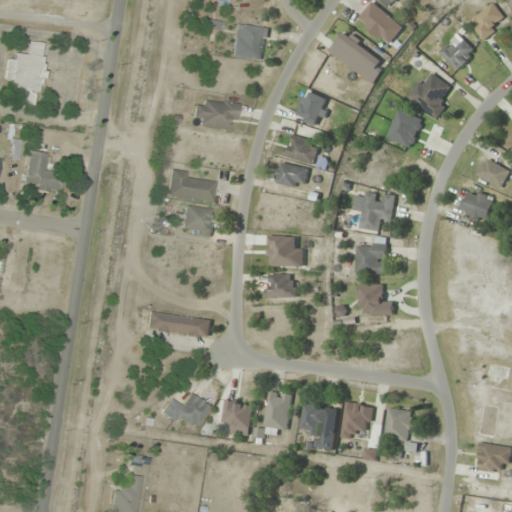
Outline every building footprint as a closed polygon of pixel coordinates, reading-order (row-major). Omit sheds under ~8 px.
[(378,0),(388,9),(396,0),(378,0)] [(481,24),(475,29),(482,40),(507,22),(494,4),(476,17),(481,24)] [(233,56),(262,62),(268,29),(239,24),(233,56)] [(345,32),(337,41),(351,52),(343,62),(361,76),(369,66),(374,71),(382,61),(345,32)] [(459,42),(455,38),(440,52),(457,71),(477,54),(463,39),(459,42)] [(46,44),(29,41),(27,54),(15,53),(14,60),(8,59),(4,81),(12,82),(11,91),(20,93),(19,103),(37,106),(46,44)] [(425,84),(419,80),(406,98),(438,121),(450,104),(443,99),(451,87),(433,74),(425,84)] [(201,126),(227,130),(229,120),(237,121),(239,104),(204,99),(203,106),(196,105),(194,118),(202,119),(201,126)] [(315,164),(319,142),(291,137),(287,158),(315,164)] [(10,159),(18,161),(21,142),(14,140),(10,159)] [(49,154),(29,152),(25,187),(61,191),(63,173),(47,171),(49,154)] [(511,171),(485,158),(476,176),(503,189),(511,171)] [(310,170),(281,162),(276,182),(305,190),(310,170)] [(187,172),(171,170),(167,197),(213,202),(215,182),(186,179),(187,172)] [(487,222),(496,199),(470,189),(461,213),(487,222)] [(381,232),(381,220),(394,221),(396,196),(384,195),(384,203),(377,202),(377,194),(365,193),(364,197),(355,196),(354,211),(363,211),(361,230),(381,232)] [(211,233),(211,207),(184,207),(184,233),(211,233)] [(296,237),(269,237),(269,268),(304,268),(304,249),(296,249),(296,237)] [(387,274),(387,244),(357,244),(357,274),(387,274)] [(268,298),(296,298),(296,276),(268,276),(268,298)] [(394,316),(394,303),(384,303),(384,285),(359,285),(359,316),(394,316)] [(346,308),(336,308),(337,319),(347,319),(346,308)] [(209,338),(212,320),(149,312),(146,330),(209,338)] [(292,395),(269,392),(265,430),(288,433),(292,395)] [(193,432),(209,407),(189,393),(182,405),(171,398),(162,411),(193,432)] [(230,434),(249,437),(254,405),(226,401),(223,422),(231,423),(230,434)] [(374,407),(347,402),(342,437),(359,440),(361,430),(370,432),(374,407)] [(336,432),(326,431),(329,407),(304,405),(301,435),(317,436),(315,449),(334,451),(336,432)] [(511,465),(511,445),(480,445),(480,472),(502,472),(502,465),(511,465)] [(129,486),(116,484),(110,511),(134,511),(142,478),(132,475),(129,486)]
